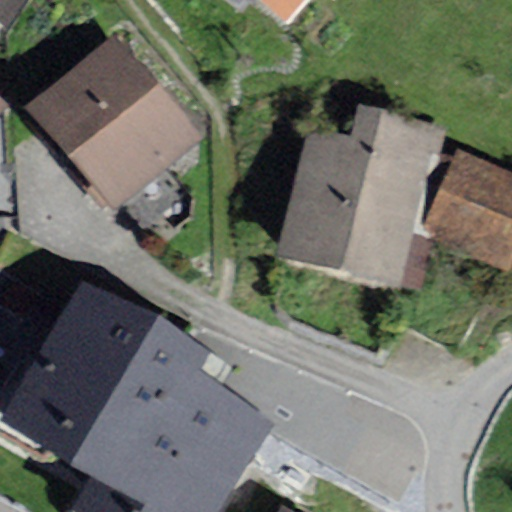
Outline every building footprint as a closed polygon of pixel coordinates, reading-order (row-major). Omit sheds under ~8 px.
[(0,0),(0,38),(5,42),(31,0),(0,0)] [(362,0),(200,0),(198,2),(269,83),(313,45),(319,52),(369,8),(362,0)] [(112,49),(22,125),(111,229),(201,152),(112,49)] [(0,141),(12,126),(0,116),(0,141)] [(351,151),(312,142),(282,271),(404,299),(417,242),(499,279),(511,248),(511,184),(453,161),(450,170),(435,165),(441,140),(358,121),(351,151)] [(200,369),(78,304),(1,446),(99,500),(92,511),(212,511),(257,429),(187,391),(200,369)]
